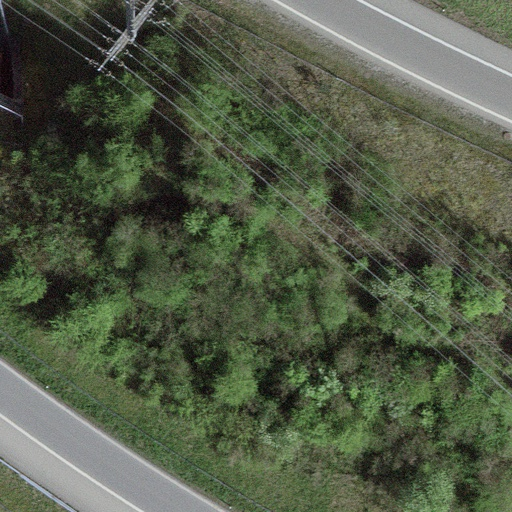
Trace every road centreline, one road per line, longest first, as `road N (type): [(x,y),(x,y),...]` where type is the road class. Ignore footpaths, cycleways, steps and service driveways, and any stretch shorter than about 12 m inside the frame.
road 1 (motorway): [(511,405),(0,309)]
road 2 (motorway): [(0,442),(365,511)]
road 3 (motorway): [(511,95),(323,0)]
road 4 (motorway): [(0,393),(173,511)]
